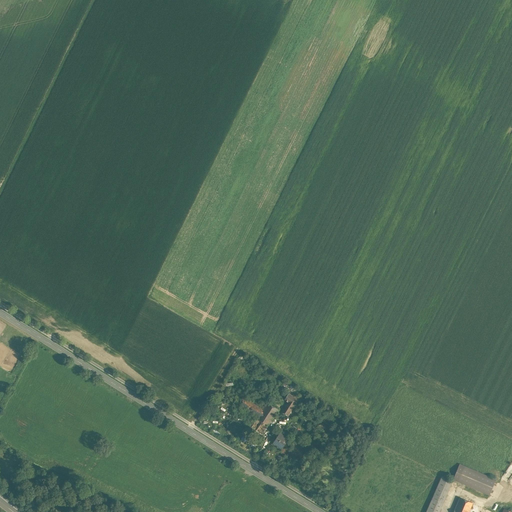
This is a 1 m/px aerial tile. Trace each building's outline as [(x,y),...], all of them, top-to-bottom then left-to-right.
[(298,400),(288,393),(284,399),(288,402),(282,412),(288,416),(298,400)] [(267,402),(263,409),(243,397),(238,405),(254,415),(255,414),(258,416),(251,427),(262,435),(279,410),(267,402)] [(332,429),(322,422),(317,428),(327,435),(332,429)] [(280,432),(273,442),(282,448),(289,438),(280,432)] [(496,479),(460,464),(453,479),(489,495),(496,479)] [(442,476),(426,511),(439,511),(453,481),(442,476)] [(468,511),(473,503),(460,497),(453,511),(468,511)]
